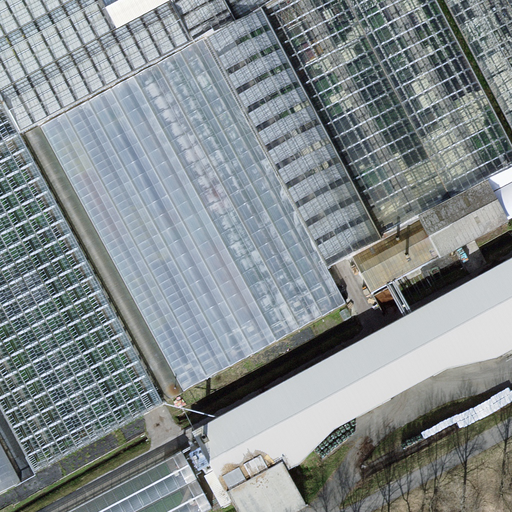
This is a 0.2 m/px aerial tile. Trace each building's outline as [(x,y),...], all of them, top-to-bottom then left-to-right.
[(0,0),(0,97),(18,131),(47,125),(284,0),(0,0)] [(511,166),(511,146),(434,0),(284,0),(47,125),(187,390),(354,302),(332,261),(511,166)] [(511,0),(454,0),(511,108),(511,0)] [(0,97),(0,401),(38,472),(163,404),(18,131),(0,97)] [(511,266),(194,438),(212,463),(213,476),(204,480),(222,511),(235,506),(232,497),(287,467),(291,475),(298,472),(333,435),(448,374),(502,362),(511,356),(511,266)] [(0,502),(20,492),(0,453),(0,502)] [(209,511),(186,458),(81,511),(209,511)] [(232,497),(235,506),(237,511),(308,511),(311,511),(306,507),(291,475),(287,467),(232,497)]
